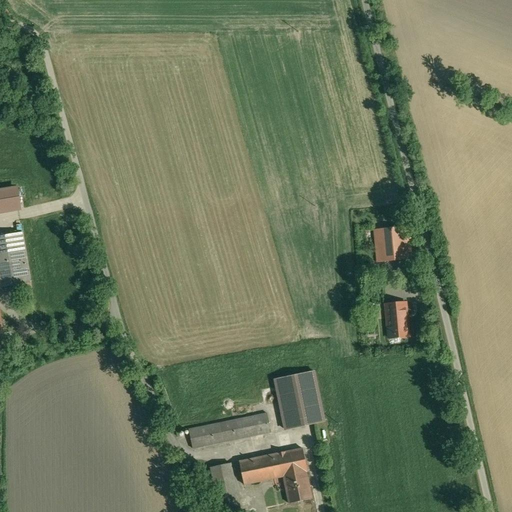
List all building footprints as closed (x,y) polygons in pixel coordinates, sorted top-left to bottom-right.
[(0,188),(0,214),(26,211),(22,186),(0,188)] [(409,227),(375,230),(378,262),(412,259),(409,227)] [(23,232),(0,236),(0,287),(31,282),(23,232)] [(406,303),(385,305),(388,338),(409,336),(406,303)] [(314,372),(274,380),(285,430),(324,421),(314,372)] [(267,413),(189,430),(193,449),(271,432),(267,413)] [(302,448),(239,461),(244,485),(283,477),(307,472),(302,448)] [(230,463),(211,467),(219,505),(224,504),(238,501),(230,463)] [(307,472),(283,477),(289,504),(312,499),(307,472)] [(240,511),(238,501),(224,504),(225,511),(240,511)]
